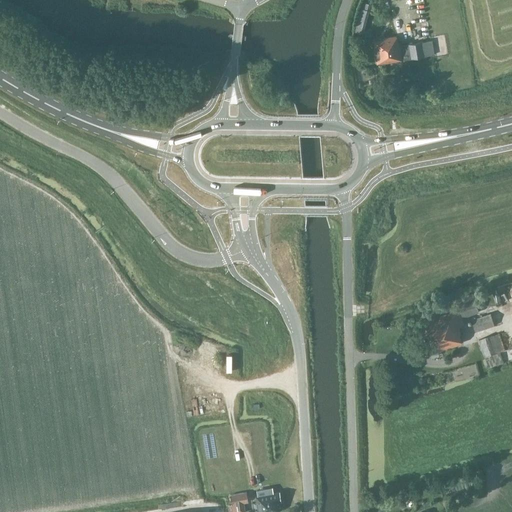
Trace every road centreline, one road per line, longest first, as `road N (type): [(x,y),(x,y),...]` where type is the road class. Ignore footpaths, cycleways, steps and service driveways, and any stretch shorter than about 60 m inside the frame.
road 1 (unclassified): [(353,511),(345,187)]
road 2 (unclassified): [(0,112),(103,167),(189,258),(217,262),(251,250)]
road 3 (unclassified): [(251,250),(298,341),(307,511)]
road 4 (tertiary): [(334,126),(347,0)]
road 5 (primary): [(76,118),(189,164)]
